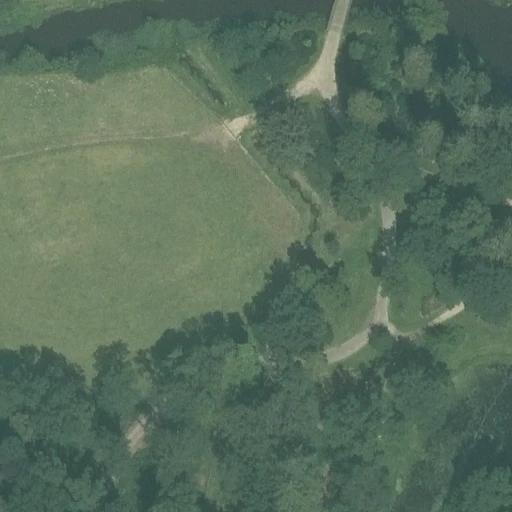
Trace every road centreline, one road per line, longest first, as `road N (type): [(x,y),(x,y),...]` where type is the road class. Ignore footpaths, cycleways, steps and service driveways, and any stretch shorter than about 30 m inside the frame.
road 1 (track): [(309,87),(325,126),(386,188),(375,322),(328,359),(259,355),(222,364),(129,437),(96,511)]
road 2 (track): [(343,0),(309,87),(286,101),(0,161)]
road 3 (track): [(375,322),(398,343),(369,511)]
